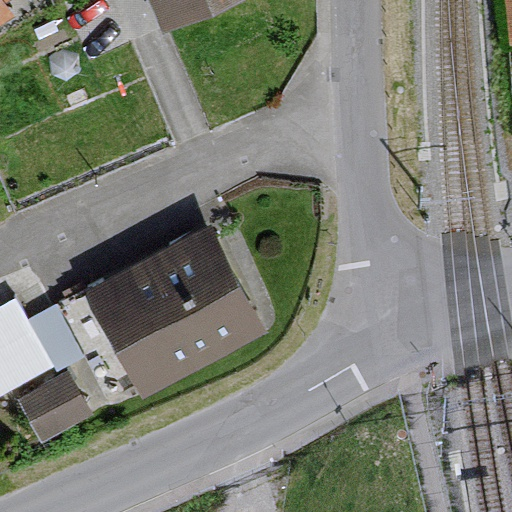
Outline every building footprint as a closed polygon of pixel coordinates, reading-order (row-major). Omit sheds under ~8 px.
[(0,0),(0,28),(19,16),(7,0),(0,0)] [(165,0),(176,23),(226,0),(165,0)] [(228,222),(100,292),(155,392),(283,322),(228,222)] [(0,376),(87,337),(63,283),(31,297),(21,275),(0,284),(0,376)] [(52,437),(99,411),(77,372),(30,398),(52,437)]
